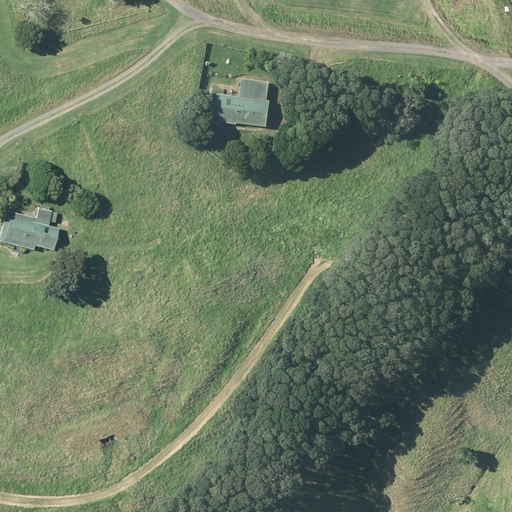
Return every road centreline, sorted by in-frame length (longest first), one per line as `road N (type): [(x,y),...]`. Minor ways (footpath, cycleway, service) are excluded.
road 1 (track): [(511,86),(459,54),(263,32),(173,0)]
road 2 (track): [(214,20),(189,26),(88,99),(0,140)]
